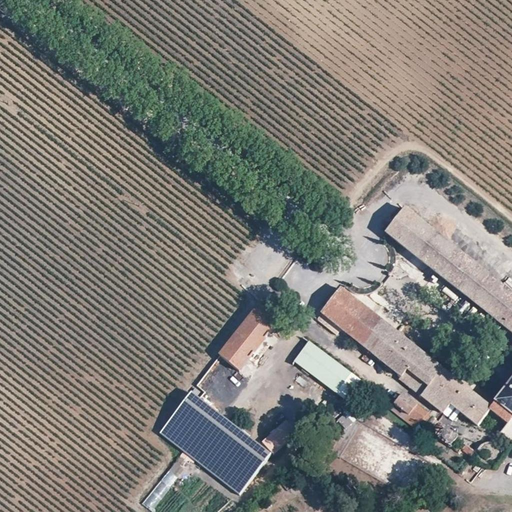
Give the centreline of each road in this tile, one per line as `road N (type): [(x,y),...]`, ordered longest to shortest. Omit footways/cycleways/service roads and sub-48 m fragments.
road 1 (unclassified): [(22,0),(348,255)]
road 2 (track): [(348,255),(351,198),(385,156),(408,144),(428,151),(511,219)]
